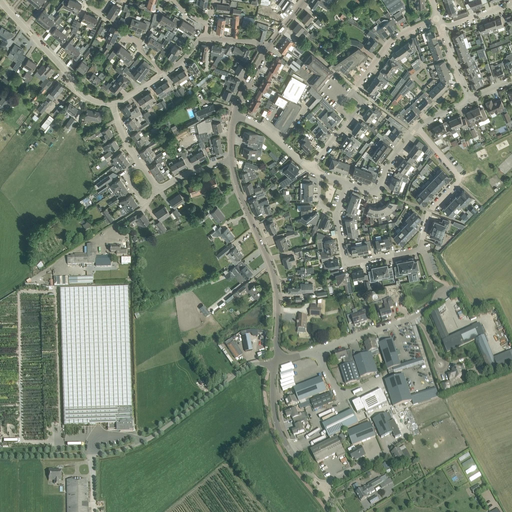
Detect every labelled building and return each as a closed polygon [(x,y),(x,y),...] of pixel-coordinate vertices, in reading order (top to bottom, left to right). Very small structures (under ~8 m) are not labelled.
[(71,11),(72,9),(75,2),(71,0),(68,0),(68,2),(67,2),(65,5),(61,3),(56,9),(59,12),(62,7),(64,8),(71,11)] [(279,6),(281,8),(287,12),(293,4),(287,0),(286,0),(284,3),(282,2),(279,6)] [(320,0),(319,0),(311,0),(308,5),(314,9),(318,4),(328,10),(331,5),(321,0),(320,0)] [(382,0),(388,8),(392,15),(393,14),(395,16),(394,16),(399,22),(405,18),(401,12),(399,10),(405,6),(400,0),(382,0)] [(416,0),(417,9),(424,8),(424,2),(423,2),(422,0),(416,0)] [(443,0),(450,16),(453,15),(453,16),(452,16),(454,20),(469,15),(467,11),(458,14),(457,13),(456,9),(452,0),(443,0)] [(478,7),(475,0),(470,0),(472,3),(471,3),(473,9),(478,7)] [(154,9),(156,3),(148,1),(147,5),(144,4),(142,3),(140,5),(139,7),(145,9),(146,7),(149,8),(154,9)] [(75,2),(72,9),(75,10),(74,14),(77,15),(81,5),(75,2)] [(114,4),(110,10),(117,14),(120,8),(114,4)] [(216,11),(229,13),(230,6),(217,5),(216,11)] [(36,19),(42,23),(42,24),(48,17),(44,14),(46,12),(44,10),(42,12),(40,15),(36,19)] [(117,14),(110,10),(106,16),(113,20),(117,14)] [(88,23),(91,16),(85,13),(82,20),(88,23)] [(305,26),(309,29),(313,24),(310,21),(313,18),(308,13),(302,20),(307,24),(305,26)] [(42,24),(42,23),(41,25),(47,29),(48,28),(55,20),(57,22),(60,18),(61,16),(59,14),(55,18),(50,14),(48,17),(42,24)] [(136,19),(136,17),(130,15),(128,21),(131,22),(129,27),(136,30),(139,20),(136,19)] [(158,21),(164,25),(168,18),(163,15),(158,21)] [(97,18),(91,16),(88,23),(86,26),(92,29),(92,28),(93,29),(97,18)] [(384,19),(381,21),(381,23),(382,23),(389,32),(390,31),(390,32),(394,29),(392,25),(394,24),(395,23),(392,18),(391,16),(388,18),(390,20),(389,21),(387,19),(384,19)] [(164,25),(172,30),(174,27),(175,27),(180,19),(176,17),(174,22),(168,18),(164,25)] [(218,18),(217,25),(224,26),(225,23),(228,23),(229,18),(226,17),(225,19),(218,18)] [(501,18),(495,20),(498,29),(504,27),(501,18)] [(374,27),(370,30),(373,33),(376,34),(378,33),(379,35),(381,33),(384,36),(388,33),(389,32),(382,23),(381,23),(381,21),(378,19),(375,21),(380,27),(376,30),(374,27)] [(146,27),(148,28),(150,22),(144,20),(143,22),(139,20),(136,30),(144,32),(146,27)] [(184,31),(188,24),(183,20),(177,29),(183,32),(184,31)] [(495,20),(490,22),(493,30),(494,34),(499,32),(498,29),(495,20)] [(266,30),(268,26),(267,26),(257,23),(256,28),(258,28),(257,34),(254,34),(253,38),(263,41),(267,30),(266,30)] [(51,34),(57,38),(62,32),(59,29),(61,26),(59,24),(56,27),(51,34)] [(194,28),(188,24),(184,31),(183,32),(189,36),(194,28)] [(308,36),(310,34),(298,24),(292,30),(298,35),(302,31),(308,36)] [(488,32),(485,24),(479,26),(482,34),(488,32)] [(224,26),(217,25),(216,33),(226,34),(227,31),(223,30),(224,26)] [(1,27),(0,29),(0,36),(4,39),(0,45),(7,50),(14,41),(11,39),(13,35),(10,34),(10,33),(1,27)] [(108,29),(106,32),(107,33),(116,37),(119,30),(111,27),(109,30),(108,29)] [(104,36),(106,37),(105,39),(113,43),(116,37),(108,33),(107,33),(102,30),(100,34),(102,35),(102,36),(103,36),(104,36)] [(424,32),(427,40),(436,37),(434,31),(433,31),(434,31),(434,32),(432,33),(431,32),(430,30),(424,32)] [(62,32),(57,38),(62,42),(67,36),(69,33),(67,31),(65,34),(62,32)] [(308,37),(312,41),(317,36),(312,32),(308,37)] [(453,35),(455,41),(463,39),(461,33),(455,35),(455,34),(455,35),(453,36),(453,35)] [(147,41),(146,43),(152,47),(156,40),(152,38),(150,37),(147,41)] [(369,38),(364,46),(367,49),(371,52),(374,47),(376,45),(375,45),(377,42),(373,39),(372,38),(371,37),(369,38)] [(287,38),(282,45),(291,51),(296,44),(287,38)] [(348,44),(357,46),(360,48),(363,45),(359,41),(349,39),(348,44)] [(414,52),(416,50),(414,45),(415,45),(413,39),(408,42),(404,45),(409,53),(413,50),(414,52)] [(64,49),(70,53),(75,47),(72,45),(74,42),(72,40),(69,43),(64,49)] [(156,40),(152,47),(158,51),(162,44),(156,40)] [(334,55),(336,56),(346,44),(344,43),(334,55)] [(77,49),(75,47),(70,53),(75,58),(77,55),(79,57),(86,48),(88,45),(87,44),(84,47),(83,46),(79,51),(77,49)] [(300,44),(297,47),(298,48),(297,50),(301,53),(302,52),(306,49),(300,44)] [(174,45),(171,50),(177,55),(181,49),(174,45)] [(199,60),(205,61),(207,46),(201,45),(199,60)] [(224,52),(226,49),(221,49),(222,46),(212,45),(211,51),(216,52),(218,56),(221,57),(224,53),(224,52)] [(288,52),(291,55),(293,52),(291,51),(282,45),(278,50),(286,55),(288,52)] [(324,48),(330,53),(332,50),(326,45),(324,48)] [(404,45),(399,48),(407,58),(411,55),(409,53),(404,45)] [(11,50),(10,52),(13,54),(10,58),(16,62),(12,68),(16,71),(21,63),(22,61),(25,57),(21,55),(24,51),(20,48),(19,49),(14,46),(11,50)] [(84,56),(86,58),(94,48),(91,46),(84,56)] [(121,57),(122,57),(127,51),(121,46),(115,54),(118,55),(121,57)] [(237,55),(240,56),(239,57),(244,60),(246,56),(245,56),(248,50),(249,51),(244,48),(243,50),(242,50),(235,47),(232,52),(237,55)] [(391,54),(397,60),(399,58),(402,62),(407,58),(399,48),(398,47),(395,49),(396,51),(391,54)] [(331,66),(337,71),(339,69),(344,73),(346,71),(347,72),(352,67),(353,68),(357,63),(359,64),(363,58),(365,60),(368,56),(364,53),(358,48),(334,65),(331,62),(330,64),(331,66)] [(482,48),(477,50),(480,58),(483,57),(486,56),(485,53),(484,50),(486,49),(485,48),(482,49),(482,48)] [(177,55),(171,50),(167,56),(174,61),(177,55)] [(123,61),(129,66),(133,60),(130,58),(132,55),(127,51),(122,57),(124,59),(123,61)] [(441,52),(432,55),(434,60),(443,57),(441,52)] [(468,53),(460,56),(461,61),(463,61),(464,63),(472,61),(474,60),(475,60),(474,56),(470,57),(469,53),(468,53)] [(332,72),(332,71),(311,54),(301,66),(296,72),(317,90),(317,89),(331,73),(332,74),(333,74),(332,73),(333,73),(332,72)] [(271,64),(279,68),(282,63),(285,65),(286,63),(282,58),(281,59),(277,57),(275,60),(274,59),(271,64)] [(389,58),(385,65),(391,70),(394,72),(398,67),(400,69),(402,66),(400,65),(396,60),(394,62),(389,58)] [(28,59),(24,65),(29,69),(27,72),(26,72),(24,76),(26,78),(24,81),(27,83),(29,81),(32,76),(30,74),(36,64),(28,59)] [(87,62),(86,62),(83,59),(77,68),(83,73),(88,66),(85,64),(87,62)] [(293,60),(289,65),(296,72),(301,66),(300,66),(295,62),(293,60)] [(472,61),(464,63),(465,67),(464,67),(466,73),(478,67),(474,60),(472,61)] [(144,61),(138,69),(144,74),(149,69),(147,67),(149,65),(144,61)] [(435,65),(437,70),(446,67),(444,61),(439,63),(435,65)] [(190,72),(194,78),(197,76),(197,71),(199,70),(194,62),(189,65),(192,70),(190,72)] [(500,66),(497,68),(492,64),(490,65),(493,73),(496,71),(499,77),(504,74),(502,70),(505,69),(502,62),(500,63),(500,66)] [(234,71),(236,73),(240,75),(245,68),(239,64),(236,63),(234,65),(237,67),(234,71)] [(268,75),(271,77),(274,72),(276,73),(279,68),(271,64),(269,69),(270,70),(268,75)] [(37,70),(42,75),(44,72),(48,76),(54,70),(48,65),(46,67),(43,65),(37,70)] [(385,65),(380,71),(381,72),(385,75),(383,77),(387,80),(389,80),(391,77),(395,73),(391,70),(385,65)] [(102,72),(101,72),(98,76),(94,73),(96,69),(92,66),(88,71),(92,74),(91,76),(91,75),(90,76),(91,76),(89,79),(96,85),(100,79),(102,80),(106,75),(102,72)] [(437,70),(439,76),(448,73),(446,67),(437,70)] [(478,74),(479,73),(480,73),(478,67),(466,73),(469,78),(477,74),(478,74)] [(144,74),(138,69),(133,74),(140,80),(144,74)] [(184,70),(178,74),(182,80),(185,78),(187,81),(190,79),(188,76),(187,74),(184,70)] [(439,76),(441,81),(449,83),(448,79),(450,79),(448,73),(439,76)] [(477,74),(469,78),(471,83),(480,79),(479,77),(480,76),(479,73),(478,74),(477,74)] [(182,80),(178,74),(172,78),(176,84),(178,87),(181,85),(179,82),(182,80)] [(197,84),(198,87),(213,75),(210,74),(197,84)] [(122,75),(117,82),(122,86),(124,88),(130,81),(122,75)] [(229,81),(232,82),(235,83),(238,84),(240,80),(226,75),(224,79),(225,80),(229,81)] [(268,87),(270,82),(269,81),(271,77),(268,75),(265,79),(264,79),(261,84),(268,87)] [(307,84),(291,76),(286,85),(285,88),(281,95),(278,93),(273,101),(281,105),(285,108),(274,125),(285,132),(301,106),(296,103),(307,84)] [(373,80),(380,86),(383,88),(388,81),(382,77),(381,79),(376,76),(373,80)] [(40,85),(43,87),(49,80),(46,78),(43,82),(40,85)] [(395,86),(398,89),(405,81),(402,78),(395,86)] [(410,78),(405,85),(407,88),(413,81),(410,78)] [(480,79),(471,83),(474,89),(475,89),(474,89),(474,88),(476,87),(476,88),(476,89),(481,86),(481,85),(484,84),(482,79),(480,79)] [(40,91),(43,93),(49,86),(52,82),(49,80),(43,87),(43,88),(40,91)] [(373,80),(370,85),(377,90),(380,86),(373,80)] [(120,88),(122,86),(117,82),(116,81),(111,86),(108,83),(107,83),(106,85),(102,83),(100,86),(105,90),(108,88),(116,94),(120,88)] [(167,81),(161,85),(165,91),(168,89),(170,92),(173,90),(171,87),(167,81)] [(225,90),(222,97),(229,100),(232,90),(236,91),(238,84),(235,83),(232,82),(229,81),(225,90)] [(441,81),(437,85),(444,92),(448,88),(446,86),(449,83),(441,81)] [(53,85),(50,88),(52,89),(53,90),(54,89),(57,91),(58,89),(60,91),(61,91),(64,87),(58,82),(55,86),(54,86),(53,85)] [(268,87),(261,84),(258,88),(260,89),(257,94),(261,96),(264,91),(265,92),(266,91),(270,94),(272,89),(268,87)] [(161,85),(155,89),(158,93),(159,95),(161,98),(164,96),(167,94),(165,91),(161,85)] [(380,92),(377,90),(370,85),(366,89),(372,93),(369,96),(375,100),(377,97),(376,96),(380,92)] [(405,85),(399,92),(402,94),(403,96),(409,90),(407,88),(405,85)] [(437,85),(433,89),(439,96),(444,92),(437,85)] [(176,91),(180,97),(186,93),(181,86),(176,89),(177,91),(176,91)] [(191,89),(195,94),(199,91),(196,86),(191,89)] [(47,98),(44,102),(48,106),(55,97),(60,91),(58,89),(57,91),(54,89),(53,90),(52,89),(49,93),(46,97),(47,98)] [(439,96),(433,89),(428,93),(435,100),(439,96)] [(150,92),(144,97),(148,102),(151,100),(153,103),(156,101),(154,98),(150,92)] [(424,92),(418,98),(427,108),(431,104),(430,103),(427,100),(429,98),(424,92)] [(0,101),(0,109),(1,110),(10,98),(6,94),(0,101)] [(259,101),(261,96),(257,94),(255,99),(253,98),(251,103),(257,106),(260,101),(259,101)] [(148,102),(144,97),(138,100),(142,106),(144,109),(146,108),(147,109),(151,107),(148,102)] [(418,98),(411,104),(417,110),(419,108),(422,111),(423,112),(427,108),(418,98)] [(486,106),(488,110),(490,114),(495,112),(496,113),(502,110),(501,109),(504,108),(501,99),(493,103),(491,100),(486,102),(487,105),(486,106)] [(41,105),(37,109),(42,113),(48,106),(44,102),(43,102),(41,105)] [(65,109),(63,112),(65,114),(68,111),(73,115),(77,109),(69,103),(65,109)] [(121,109),(125,116),(131,112),(128,108),(131,106),(129,103),(121,109)] [(257,106),(251,103),(248,108),(249,108),(248,111),(255,115),(256,112),(255,111),(257,106)] [(409,108),(406,111),(415,120),(419,116),(418,115),(415,112),(417,110),(411,104),(408,107),(409,108)] [(197,111),(200,118),(216,112),(213,105),(197,111)] [(337,122),(339,120),(340,119),(340,118),(339,118),(333,111),(335,109),(332,107),(328,111),(331,114),(327,116),(330,119),(328,121),(326,121),(324,123),(326,125),(329,122),(333,126),(334,124),(335,124),(336,124),(337,123),(337,122)] [(366,112),(373,118),(377,121),(378,118),(382,113),(376,109),(375,109),(377,110),(375,112),(369,107),(366,112)] [(479,107),(473,110),(477,119),(480,117),(480,119),(482,121),(488,118),(484,110),(481,112),(479,107)] [(84,120),(91,122),(91,119),(100,121),(102,113),(87,110),(84,120)] [(477,119),(473,110),(467,112),(469,116),(466,118),(469,126),(474,124),(475,122),(474,120),(477,119)] [(398,113),(395,116),(404,123),(407,120),(410,123),(411,124),(415,120),(406,111),(403,114),(401,114),(400,113),(398,113)] [(373,118),(366,112),(362,117),(370,122),(373,118)] [(511,122),(511,120),(507,112),(502,114),(506,123),(507,122),(508,125),(509,125),(510,127),(511,125),(511,122)] [(208,118),(199,122),(196,124),(198,133),(206,131),(206,133),(214,132),(222,130),(219,115),(208,118)] [(460,115),(455,118),(459,127),(462,125),(463,129),(468,127),(467,123),(465,118),(462,120),(460,116),(460,115)] [(49,116),(41,126),(42,126),(45,129),(48,125),(53,119),(49,116)] [(62,133),(65,136),(76,121),(71,117),(63,128),(65,129),(62,133)] [(126,123),(125,124),(128,127),(129,126),(130,129),(131,128),(133,130),(135,129),(141,125),(138,120),(136,121),(134,118),(130,120),(126,123)] [(451,125),(448,126),(451,133),(452,134),(457,132),(457,131),(460,130),(459,127),(455,118),(450,120),(450,121),(451,125)] [(318,124),(316,127),(319,129),(315,134),(321,140),(325,135),(326,133),(325,132),(328,129),(318,120),(317,122),(318,124)] [(393,128),(391,131),(399,137),(402,132),(397,128),(399,126),(392,121),(390,124),(391,127),(393,128)] [(371,128),(366,124),(364,126),(358,122),(355,126),(362,132),(365,134),(367,131),(368,131),(369,130),(370,130),(371,128)] [(443,123),(438,126),(442,134),(445,132),(447,135),(451,133),(448,126),(446,128),(443,123)] [(160,131),(157,126),(151,129),(154,134),(160,131)] [(362,132),(355,126),(351,131),(359,137),(362,132)] [(442,134),(438,126),(433,129),(435,133),(432,135),(435,139),(436,141),(440,138),(439,136),(442,134)] [(105,137),(102,139),(104,142),(111,138),(109,136),(112,134),(108,127),(99,133),(100,136),(103,134),(105,137)] [(141,132),(140,130),(131,136),(135,141),(141,136),(139,134),(141,132)] [(399,137),(391,131),(387,135),(395,141),(399,137)] [(244,132),(243,140),(254,142),(253,146),(262,147),(263,143),(260,143),(262,137),(257,136),(257,134),(244,132)] [(196,135),(200,142),(202,141),(201,138),(207,136),(206,133),(196,135)] [(138,146),(148,139),(144,134),(141,136),(135,141),(138,146)] [(302,149),(306,153),(312,146),(308,142),(310,140),(306,136),(302,140),(304,142),(302,145),(304,147),(302,149)] [(347,136),(344,141),(354,149),(358,145),(359,145),(361,142),(358,140),(356,143),(355,142),(350,138),(347,136)] [(210,146),(214,146),(221,144),(219,137),(212,138),(209,139),(210,146)] [(383,142),(379,147),(387,152),(391,147),(390,147),(388,145),(390,143),(383,138),(381,141),(383,142)] [(118,146),(114,139),(108,143),(103,147),(105,150),(107,149),(109,152),(103,155),(105,158),(112,154),(110,151),(118,146)] [(140,152),(143,157),(150,153),(152,152),(150,148),(157,144),(154,140),(149,143),(147,144),(149,146),(146,148),(140,152)] [(200,152),(196,154),(199,160),(200,160),(200,161),(204,160),(203,158),(206,157),(202,149),(205,147),(203,142),(202,141),(200,142),(198,143),(200,148),(198,149),(200,152)] [(354,149),(344,141),(340,145),(344,148),(347,150),(345,152),(350,156),(353,152),(352,152),(354,149)] [(221,144),(214,146),(215,150),(211,150),(212,153),(215,153),(222,151),(221,144)] [(415,144),(411,149),(419,155),(422,150),(426,153),(430,149),(428,147),(424,145),(421,149),(419,147),(415,144)] [(262,147),(253,146),(252,149),(244,147),(243,155),(256,158),(256,155),(255,154),(255,150),(261,151),(262,147)] [(379,147),(375,151),(383,157),(387,152),(379,147)] [(187,151),(183,153),(186,157),(187,159),(190,157),(193,164),(199,160),(196,154),(192,156),(189,149),(186,150),(187,151)] [(419,155),(411,149),(408,153),(412,156),(416,159),(419,155)] [(180,160),(177,162),(180,169),(187,165),(183,159),(186,157),(183,153),(182,150),(180,152),(179,151),(176,153),(180,160)] [(155,156),(156,156),(158,159),(155,161),(156,161),(162,157),(164,155),(162,151),(155,156)] [(383,157),(375,151),(372,156),(370,154),(368,157),(373,161),(375,159),(379,162),(383,157)] [(125,157),(121,152),(112,159),(116,164),(125,157)] [(150,153),(143,157),(146,162),(156,156),(155,156),(152,152),(150,153)] [(335,170),(338,161),(332,159),(333,156),(331,155),(329,161),(331,161),(329,168),(335,171),(335,170)] [(116,164),(114,165),(115,166),(117,168),(118,167),(120,169),(129,163),(125,157),(116,164)] [(162,157),(156,161),(157,163),(150,168),(154,174),(160,170),(157,167),(161,165),(159,163),(164,160),(163,158),(162,157)] [(404,159),(400,163),(408,169),(411,172),(415,167),(404,159)] [(180,169),(177,162),(173,164),(172,161),(169,163),(171,168),(173,172),(180,169)] [(335,170),(341,172),(344,163),(338,161),(335,170)] [(246,168),(245,168),(243,173),(240,174),(242,181),(247,180),(256,177),(255,175),(253,174),(251,170),(252,168),(257,170),(258,166),(245,162),(244,165),(246,166),(246,168)] [(294,166),(295,166),(291,162),(289,165),(288,164),(283,168),(285,172),(284,173),(291,178),(293,176),(299,172),(297,169),(297,168),(296,167),(296,168),(294,166)] [(344,163),(341,172),(346,174),(350,165),(344,163)] [(404,173),(401,176),(405,178),(406,178),(406,179),(408,176),(405,174),(408,169),(400,163),(397,168),(404,173)] [(352,175),(351,176),(358,178),(361,169),(356,167),(355,167),(352,176),(352,175)] [(361,169),(358,178),(363,180),(367,169),(362,167),(361,169)] [(449,177),(440,168),(436,172),(437,173),(445,181),(449,177)] [(160,170),(154,174),(158,180),(167,174),(170,172),(168,169),(165,171),(165,172),(162,174),(160,170)] [(367,169),(363,180),(369,182),(370,180),(371,176),(374,177),(376,172),(367,169)] [(391,180),(390,182),(398,185),(401,186),(403,181),(407,183),(408,179),(397,173),(395,178),(392,177),(390,180),(391,180)] [(443,183),(445,181),(437,173),(433,177),(434,178),(441,185),(443,183)] [(112,179),(109,175),(96,184),(99,187),(106,183),(112,179)] [(113,192),(124,185),(120,178),(114,182),(111,184),(112,187),(111,187),(114,191),(113,192)] [(188,187),(191,196),(210,190),(209,188),(217,185),(215,178),(188,187)] [(280,184),(283,188),(291,182),(288,178),(280,184)] [(430,182),(438,189),(441,185),(434,178),(433,179),(430,182)] [(303,179),(303,188),(313,188),(312,188),(312,186),(313,186),(313,182),(309,182),(309,179),(303,179)] [(425,184),(426,186),(434,193),(438,189),(430,182),(429,180),(425,184)] [(398,185),(390,182),(390,183),(389,183),(388,187),(394,189),(393,192),(397,193),(398,194),(401,186),(398,185)] [(97,189),(99,192),(108,186),(106,183),(99,187),(97,189)] [(244,185),(247,194),(253,191),(250,183),(244,185)] [(124,185),(113,192),(115,195),(117,194),(119,196),(122,194),(122,195),(128,191),(124,185)] [(263,191),(260,186),(253,189),(256,194),(263,191)] [(432,194),(434,193),(426,186),(423,189),(430,196),(432,194)] [(419,193),(426,200),(430,196),(423,189),(419,193)] [(460,195),(461,194),(467,201),(469,203),(473,199),(464,190),(460,194),(460,195)] [(349,199),(358,202),(359,198),(360,198),(362,195),(357,193),(356,196),(351,194),(350,198),(351,198),(350,199),(349,199)] [(419,193),(415,197),(423,205),(427,201),(426,200),(419,193)] [(120,202),(123,207),(134,199),(131,194),(120,202)] [(170,202),(174,208),(184,201),(179,194),(176,197),(176,198),(174,200),(173,200),(170,202)] [(464,205),(467,201),(461,194),(460,195),(457,198),(456,199),(462,204),(464,205)] [(86,196),(80,202),(86,208),(92,202),(86,196)] [(108,202),(110,206),(119,200),(117,197),(108,202)] [(451,201),(459,208),(462,204),(456,199),(457,198),(455,197),(453,199),(451,201)] [(249,201),(252,207),(254,206),(255,209),(257,208),(258,209),(259,209),(259,208),(260,207),(260,208),(262,207),(269,204),(267,199),(261,202),(262,202),(258,203),(256,198),(249,201)] [(134,199),(123,207),(119,209),(123,215),(129,212),(128,210),(137,204),(134,199)] [(347,204),(347,205),(356,208),(358,202),(349,199),(350,199),(349,201),(347,205),(347,204)] [(386,204),(393,210),(396,207),(402,209),(403,206),(389,201),(386,204)] [(459,208),(451,201),(448,205),(455,212),(459,208)] [(254,206),(252,207),(255,215),(261,212),(262,214),(272,211),(269,204),(262,207),(260,208),(260,207),(259,208),(259,209),(258,209),(257,208),(255,209),(254,206)] [(382,207),(388,215),(391,212),(396,216),(398,213),(393,210),(386,204),(386,205),(382,207)] [(301,218),(309,214),(310,213),(308,211),(308,209),(310,209),(310,205),(300,205),(301,212),(301,218)] [(356,208),(347,205),(348,205),(347,206),(345,210),(349,211),(348,215),(358,216),(359,214),(357,213),(358,209),(356,208)] [(455,212),(448,205),(444,209),(451,216),(455,212)] [(165,208),(160,211),(159,210),(155,213),(160,221),(170,214),(164,207),(165,208)] [(378,208),(380,217),(384,216),(388,221),(391,219),(388,215),(382,207),(378,208)] [(217,208),(210,213),(218,222),(224,217),(221,213),(221,214),(217,208)] [(373,217),(377,217),(379,223),(382,222),(380,217),(378,208),(374,208),(373,208),(373,217)] [(106,218),(110,215),(106,209),(102,212),(106,218)] [(201,217),(197,219),(198,222),(203,220),(202,218),(203,219),(210,214),(207,211),(200,216),(201,217)] [(421,218),(414,211),(410,215),(417,222),(421,218)] [(136,221),(141,228),(150,221),(144,212),(137,217),(139,220),(136,221)] [(307,220),(309,224),(311,222),(315,223),(319,214),(318,214),(317,212),(311,216),(311,215),(310,216),(309,214),(301,218),(297,220),(298,222),(300,221),(301,220),(304,222),(307,220)] [(358,218),(358,216),(348,215),(348,219),(344,220),(345,223),(346,223),(346,225),(345,225),(354,223),(353,218),(358,218)] [(410,215),(406,219),(408,222),(413,226),(417,222),(410,215)] [(328,222),(330,218),(324,216),(323,220),(320,218),(318,225),(317,227),(323,229),(324,227),(327,228),(330,222),(328,222)] [(270,222),(266,224),(270,234),(276,231),(272,222),(273,222),(272,218),(269,219),(270,222)] [(432,226),(431,228),(443,232),(445,228),(447,229),(449,222),(443,219),(441,224),(434,221),(433,223),(432,225),(432,226)] [(91,221),(82,226),(85,231),(93,226),(91,221)] [(159,221),(156,223),(162,232),(162,233),(166,230),(159,221)] [(408,222),(404,225),(412,232),(416,228),(413,226),(408,222)] [(410,234),(412,232),(404,225),(401,229),(408,236),(410,234)] [(220,227),(215,231),(219,236),(222,235),(227,242),(233,237),(229,233),(230,232),(227,228),(223,231),(220,227)] [(430,230),(429,234),(429,235),(436,238),(434,242),(441,245),(443,238),(441,237),(442,234),(443,232),(431,228),(431,231),(430,230)] [(401,229),(397,233),(405,240),(406,238),(408,236),(401,229)] [(405,240),(397,233),(393,237),(401,244),(405,240)] [(388,238),(382,239),(384,250),(389,249),(388,248),(390,247),(389,244),(392,243),(391,236),(387,237),(388,238)] [(278,246),(279,250),(288,247),(284,237),(277,240),(279,245),(278,246)] [(334,241),(334,239),(321,242),(322,248),(325,247),(336,245),(335,242),(334,241)] [(384,250),(382,239),(375,240),(375,239),(371,240),(373,247),(376,246),(377,250),(379,249),(379,250),(384,250)] [(365,244),(362,245),(363,254),(364,254),(363,253),(365,252),(365,253),(369,252),(368,249),(371,249),(369,240),(364,241),(365,244)] [(358,255),(356,246),(351,247),(350,243),(346,244),(347,252),(351,251),(352,256),(356,255),(356,254),(357,254),(357,255),(358,255)] [(87,245),(87,249),(79,249),(79,253),(74,254),(74,255),(71,255),(71,256),(67,256),(67,264),(111,263),(111,256),(96,256),(96,245),(87,245)] [(110,246),(110,252),(117,252),(117,255),(126,254),(126,249),(120,250),(120,245),(110,246)] [(320,251),(321,257),(331,255),(331,252),(336,251),(335,249),(336,249),(336,245),(325,247),(322,248),(322,251),(320,251)] [(230,252),(226,255),(234,264),(235,265),(241,260),(239,258),(240,258),(239,258),(242,255),(236,247),(232,250),(229,252),(230,252)] [(296,253),(297,257),(303,255),(301,248),(294,249),(295,253),(296,253)] [(290,257),(283,259),(285,267),(287,267),(288,268),(289,268),(291,268),(291,267),(291,266),(292,265),(291,262),(295,261),(294,256),(290,257)] [(322,264),(327,263),(328,269),(339,267),(337,258),(329,260),(328,257),(321,258),(322,264)] [(408,274),(409,281),(413,281),(411,270),(418,268),(416,261),(413,261),(413,258),(408,259),(409,260),(405,261),(407,271),(408,274)] [(407,271),(405,261),(402,261),(402,260),(397,261),(397,262),(398,267),(394,268),(396,276),(402,275),(402,272),(407,271)] [(35,266),(40,270),(44,266),(42,264),(40,262),(39,261),(38,261),(34,265),(35,266)] [(382,265),(379,266),(381,277),(387,275),(387,279),(394,277),(392,268),(388,269),(387,264),(386,264),(386,263),(381,264),(382,265)] [(248,270),(249,269),(245,265),(242,268),(238,264),(234,267),(231,269),(230,270),(225,274),(224,275),(225,275),(228,279),(229,280),(231,279),(234,276),(235,275),(237,274),(238,275),(241,279),(243,280),(245,279),(245,278),(246,279),(246,278),(247,277),(250,275),(251,274),(248,270)] [(381,277),(379,266),(377,266),(377,265),(372,266),(373,267),(372,267),(372,272),(368,273),(370,282),(376,281),(376,278),(381,277)] [(353,277),(353,280),(357,279),(357,280),(365,279),(364,274),(363,269),(358,270),(358,271),(352,272),(353,277)] [(336,275),(337,284),(346,282),(348,293),(353,292),(350,276),(346,277),(345,273),(336,275)] [(245,290),(247,292),(249,291),(252,295),(250,296),(253,300),(261,294),(257,289),(256,289),(253,286),(254,285),(251,287),(247,283),(233,294),(237,299),(242,295),(241,294),(245,290)] [(306,292),(312,292),(312,283),(300,284),(300,285),(296,286),(288,286),(288,293),(296,292),(296,293),(306,293),(306,292)] [(128,287),(60,289),(64,425),(108,424),(108,429),(120,429),(120,431),(132,431),(132,423),(128,287)] [(380,317),(381,317),(382,321),(387,319),(386,317),(388,316),(392,314),(390,308),(394,306),(391,297),(386,298),(388,303),(385,304),(386,308),(385,308),(385,310),(379,312),(380,312),(379,313),(378,314),(378,315),(378,316),(379,317),(380,317)] [(437,308),(430,313),(447,352),(475,339),(485,335),(479,323),(473,326),(449,337),(437,308)] [(361,324),(358,315),(356,309),(352,310),(353,313),(347,315),(349,323),(352,322),(353,324),(354,323),(355,326),(357,325),(357,326),(358,326),(360,326),(360,325),(360,324),(361,324)] [(362,314),(358,315),(361,324),(362,324),(362,325),(363,325),(364,325),(365,324),(365,323),(367,322),(366,319),(367,319),(367,318),(370,317),(368,309),(361,311),(362,314)] [(297,328),(298,328),(298,332),(305,333),(305,328),(306,328),(307,316),(299,315),(299,323),(297,323),(298,323),(297,328)] [(259,330),(259,343),(265,344),(265,346),(258,346),(258,356),(266,356),(267,347),(268,347),(269,334),(268,334),(268,331),(259,330)] [(242,335),(245,352),(253,350),(249,334),(242,335)] [(477,339),(487,370),(496,367),(494,360),(495,359),(487,335),(477,339)] [(366,349),(368,353),(371,352),(378,350),(375,339),(366,342),(368,348),(366,349)] [(380,343),(379,344),(380,347),(387,369),(392,368),(401,365),(400,364),(394,344),(392,339),(380,343)] [(233,341),(226,345),(235,359),(241,355),(240,353),(241,352),(233,341)] [(343,360),(348,358),(345,349),(334,352),(337,360),(342,359),(343,360)] [(511,350),(495,357),(499,367),(511,362),(511,350)] [(368,353),(354,357),(360,377),(377,372),(376,367),(375,363),(371,352),(368,353)] [(340,367),(346,384),(360,379),(352,356),(343,360),(345,365),(340,367)] [(441,384),(445,393),(454,389),(451,381),(467,376),(463,365),(460,366),(460,367),(451,370),(452,373),(447,374),(449,381),(441,384)] [(282,379),(297,376),(295,366),(280,369),(282,379)] [(404,375),(385,381),(385,382),(393,406),(412,400),(413,405),(431,399),(438,396),(436,387),(432,388),(410,395),(404,375)] [(294,388),(296,394),(299,402),(326,391),(321,377),(294,388)] [(360,398),(352,402),(358,413),(365,409),(366,412),(387,402),(381,389),(361,400),(360,398)] [(311,400),(314,410),(333,403),(330,393),(325,395),(311,400)] [(299,402),(296,394),(293,396),(293,397),(286,400),(288,406),(299,402)] [(290,411),(285,412),(287,417),(291,415),(294,422),(302,419),(301,414),(299,415),(297,411),(296,412),(295,409),(290,411)] [(352,410),(322,424),(329,437),(358,423),(352,410)] [(390,412),(373,420),(381,438),(390,434),(391,435),(393,434),(395,438),(401,436),(390,412)] [(296,429),(292,430),(294,435),(298,433),(304,431),(302,424),(304,423),(302,419),(294,422),(296,429)] [(347,432),(353,446),(376,437),(370,423),(347,432)] [(307,437),(311,446),(326,438),(322,429),(307,437)] [(111,433),(112,434),(100,436),(102,446),(113,444),(113,445),(119,444),(117,432),(111,433)] [(311,449),(317,463),(336,454),(338,458),(345,454),(337,437),(311,449)] [(349,453),(352,458),(354,457),(355,460),(365,455),(361,446),(349,453)] [(399,448),(391,452),(397,462),(404,458),(406,461),(412,458),(406,449),(401,452),(399,448)] [(49,469),(49,480),(55,480),(55,484),(59,484),(59,480),(61,480),(61,470),(54,471),(54,469),(49,469)] [(383,483),(380,478),(368,485),(369,486),(368,487),(367,486),(356,492),(358,497),(373,488),(379,484),(380,485),(383,483)] [(67,480),(67,485),(67,511),(87,511),(88,479),(67,480)] [(482,489),(481,488),(479,484),(471,489),(474,494),(482,489)] [(373,488),(358,497),(361,501),(370,496),(369,494),(375,491),(373,488)] [(376,495),(369,500),(371,504),(379,500),(376,495)]
